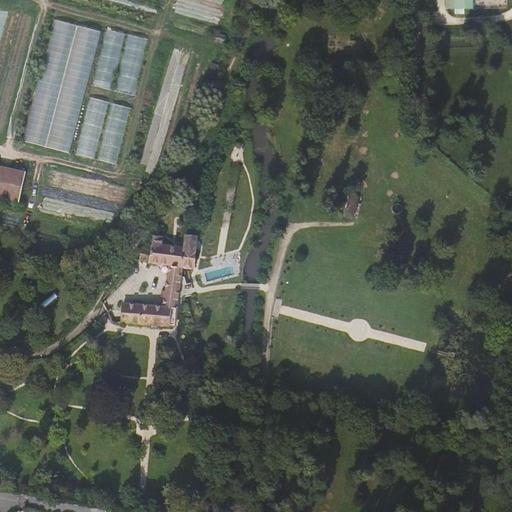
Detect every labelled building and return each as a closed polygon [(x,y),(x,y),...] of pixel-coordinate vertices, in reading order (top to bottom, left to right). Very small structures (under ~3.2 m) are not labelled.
[(454,0),(455,9),(472,8),(471,0),(454,0)] [(53,19),(26,142),(73,152),(100,30),(53,19)] [(105,29),(95,86),(114,90),(124,32),(105,29)] [(224,35),(216,33),(214,42),(222,44),(224,35)] [(136,95),(148,38),(128,34),(116,91),(136,95)] [(90,97),(77,154),(96,158),(109,101),(90,97)] [(120,164),(130,107),(110,103),(100,160),(120,164)] [(28,171),(0,164),(0,196),(21,202),(28,171)] [(123,304),(121,323),(169,327),(169,326),(174,326),(175,315),(175,314),(178,290),(180,277),(181,268),(190,269),(193,269),(197,237),(194,237),(185,236),(183,247),(162,245),(163,237),(153,236),(152,244),(151,248),(139,246),(138,261),(149,263),(150,263),(168,266),(162,307),(148,306),(147,304),(144,304),(142,305),(123,304)]
